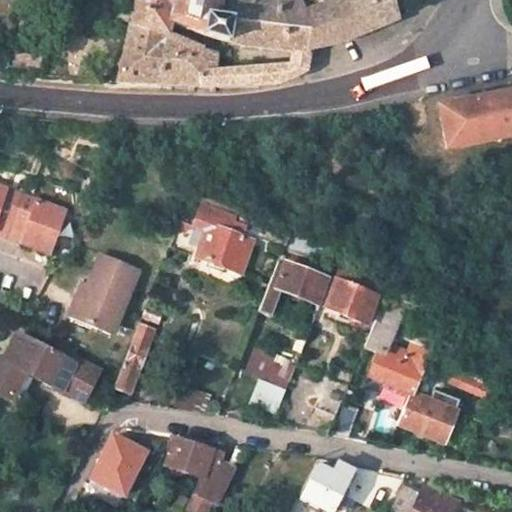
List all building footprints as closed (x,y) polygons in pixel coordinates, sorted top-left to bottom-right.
[(222,0),(136,0),(136,8),(169,21),(214,33),(230,41),(232,18),(219,13),(222,0)] [(307,0),(222,0),(219,13),(232,18),(230,41),(236,44),(251,46),(294,50),(309,50),(310,47),(341,40),(395,19),(399,16),(396,0),(336,0),(312,9),(307,0)] [(169,21),(136,8),(132,26),(114,85),(212,87),(214,70),(216,51),(204,50),(204,46),(185,35),(168,33),(169,21)] [(212,87),(245,85),(266,84),(283,81),(307,69),(309,50),(294,50),(292,64),(214,70),(212,87)] [(511,88),(477,95),(478,101),(511,95),(511,88)] [(511,95),(478,101),(477,95),(441,101),(449,142),(511,131),(511,95)] [(0,182),(0,219),(27,230),(23,239),(55,251),(70,209),(0,182)] [(208,231),(197,259),(239,274),(252,241),(246,239),(229,232),(234,220),(235,216),(202,204),(194,226),(208,231)] [(0,219),(0,230),(23,239),(27,230),(0,219)] [(246,239),(251,226),(234,220),(229,232),(246,239)] [(288,236),(279,232),(275,242),(284,246),(288,236)] [(100,254),(87,285),(91,287),(78,319),(112,333),(137,269),(100,254)] [(313,303),(323,278),(279,261),(258,313),(268,317),(278,289),(313,303)] [(379,294),(337,277),(326,306),(367,322),(379,294)] [(323,278),(313,303),(319,305),(329,280),(323,278)] [(83,283),(70,316),(78,319),(91,287),(87,285),(83,283)] [(163,313),(147,306),(143,318),(158,324),(163,313)] [(402,316),(381,308),(365,347),(381,353),(372,374),(414,392),(418,394),(428,370),(386,354),(396,331),(402,316)] [(131,395),(156,330),(140,324),(115,389),(131,395)] [(85,403),(101,371),(78,360),(75,365),(16,337),(3,364),(0,362),(0,395),(13,402),(26,375),(85,403)] [(422,342),(417,354),(429,359),(434,347),(422,342)] [(254,349),(244,374),(286,391),(296,366),(254,349)] [(463,373),(460,382),(477,388),(480,380),(463,373)] [(499,387),(480,380),(477,388),(495,395),(499,387)] [(179,381),(171,403),(202,410),(209,392),(179,381)] [(348,389),(329,381),(317,409),(337,416),(348,389)] [(446,444),(460,411),(418,394),(414,392),(400,424),(446,444)] [(145,453),(112,437),(102,457),(91,481),(124,496),(145,453)] [(212,502),(229,467),(219,465),(221,458),(176,442),(166,467),(202,479),(196,496),(212,502)] [(334,473),(320,466),(303,499),(326,511),(333,511),(355,472),(339,464),(334,473)] [(236,468),(229,467),(212,502),(218,503),(236,468)] [(236,511),(244,496),(230,488),(221,506),(233,511),(236,511)] [(432,501),(422,497),(402,489),(391,509),(399,511),(457,511),(452,509),(432,501)] [(452,509),(455,502),(435,494),(432,501),(452,509)]
